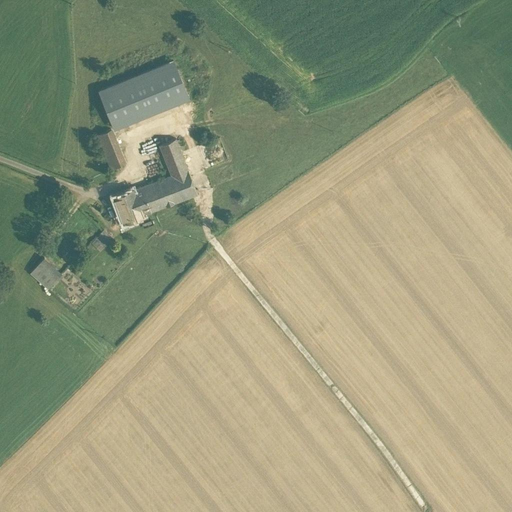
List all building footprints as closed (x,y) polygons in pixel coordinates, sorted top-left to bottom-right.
[(156,80),(97,105),(107,131),(111,128),(122,124),(129,120),(132,129),(146,123),(141,114),(167,104),(156,80)] [(167,104),(141,114),(146,123),(171,113),(167,104)] [(129,120),(122,124),(125,132),(132,129),(129,120)] [(176,138),(159,144),(171,175),(188,168),(176,138)] [(120,151),(107,157),(111,168),(125,162),(120,151)] [(171,175),(133,189),(143,214),(197,193),(188,168),(171,175)] [(133,187),(113,195),(123,222),(143,215),(143,214),(133,189),(133,187)] [(102,238),(99,240),(104,245),(111,237),(106,233),(102,238)] [(62,272),(44,256),(30,272),(48,287),(62,272)]
